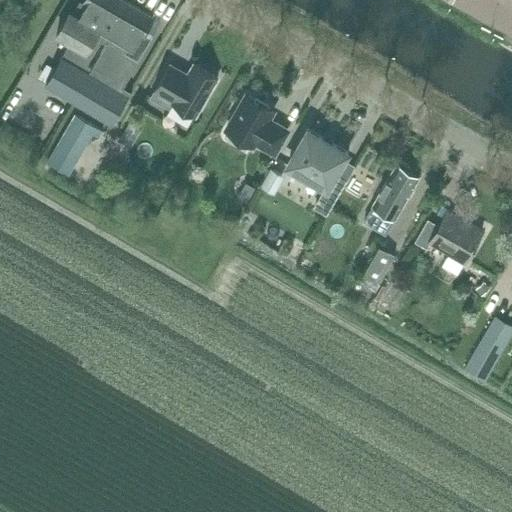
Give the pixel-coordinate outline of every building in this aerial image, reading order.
[(18,0),(15,6),(28,14),(36,0),(18,0)] [(124,86),(153,37),(144,32),(153,16),(126,0),(84,0),(84,2),(85,2),(79,13),(72,9),(57,35),(71,43),(63,55),(45,84),(113,123),(132,91),(124,86)] [(173,101),(196,115),(218,77),(194,63),(188,73),(170,63),(151,96),(170,107),(173,101)] [(256,141),(268,120),(265,118),(271,109),(273,110),(274,108),(248,93),(227,129),(253,144),(255,141),(256,141)] [(104,129),(76,113),(48,160),(69,174),(93,134),(99,138),(104,129)] [(268,120),(256,141),(275,152),(288,129),(274,121),(273,123),(268,120)] [(349,152),(329,140),(308,128),(307,129),(309,130),(289,164),(327,186),(339,167),(343,158),(347,152),(349,153),(349,152)] [(343,158),(339,167),(347,172),(352,163),(343,158)] [(375,205),(365,221),(386,233),(395,218),(421,175),(398,162),(373,205),(375,205)] [(261,185),(274,193),(280,184),(276,182),(281,173),(271,167),(261,185)] [(249,201),(256,189),(247,183),(239,196),(249,201)] [(430,243),(464,262),(483,229),(448,209),(440,224),(428,218),(415,241),(428,247),(430,243)] [(396,254),(380,244),(358,282),(376,292),(381,283),(379,282),(396,254)] [(308,258),(301,263),(306,272),(314,267),(308,258)] [(484,282),(475,289),(480,295),(489,289),(484,282)] [(398,309),(393,297),(383,301),(389,313),(398,309)] [(511,334),(511,324),(495,314),(465,367),(486,379),(511,334)]
